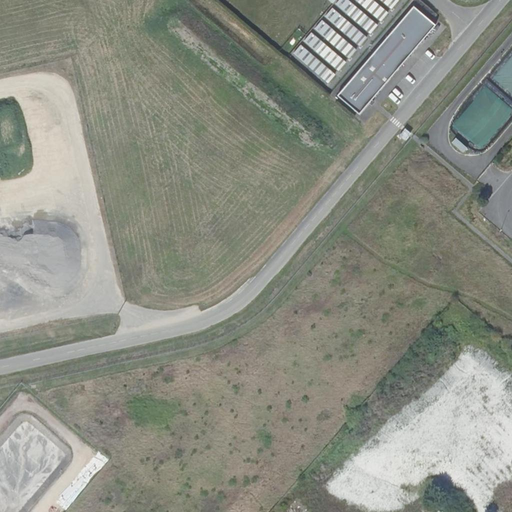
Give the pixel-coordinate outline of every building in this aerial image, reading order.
[(388,13),(373,0),(359,0),(358,2),(381,21),(388,13)] [(399,0),(398,0),(382,0),(392,8),(399,0)] [(436,25),(414,6),(337,96),(360,115),(436,25)] [(378,26),(355,6),(348,14),(371,34),(378,26)] [(367,38),(344,18),(337,26),(360,46),(367,38)] [(357,50),(334,30),(326,39),(349,58),(357,50)] [(346,63),(323,43),(316,51),(339,71),(346,63)] [(336,75),(313,55),(305,64),(328,83),(336,75)] [(511,55),(493,77),(511,93),(511,55)] [(511,108),(485,86),(452,124),(480,149),(511,111),(511,108)]
